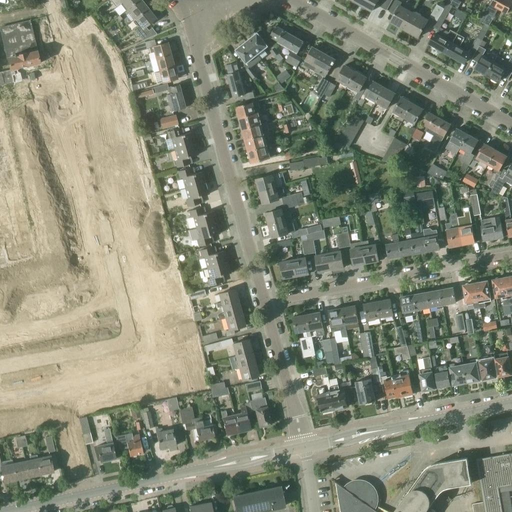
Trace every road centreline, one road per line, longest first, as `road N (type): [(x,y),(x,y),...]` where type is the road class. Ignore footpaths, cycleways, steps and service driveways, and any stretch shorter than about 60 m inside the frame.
road 1 (residential): [(0,370),(132,340),(45,0)]
road 2 (residential): [(264,304),(188,11)]
road 3 (residential): [(289,0),(511,123)]
road 4 (residential): [(511,255),(264,304)]
road 5 (tertiary): [(511,404),(302,447)]
road 6 (tertiary): [(26,511),(170,476)]
road 7 (residential): [(302,447),(264,304)]
road 8 (tertiary): [(302,447),(170,476)]
